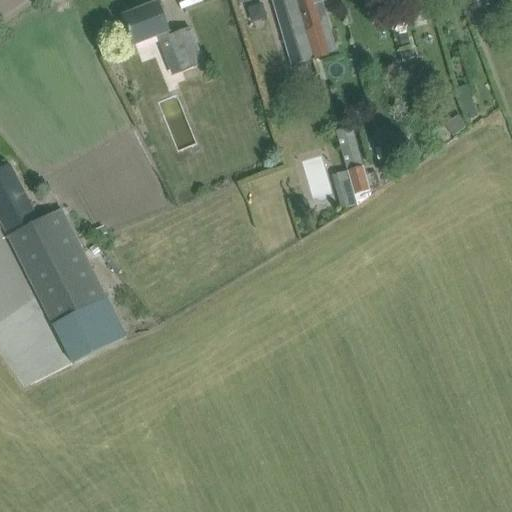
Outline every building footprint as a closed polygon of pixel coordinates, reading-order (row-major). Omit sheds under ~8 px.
[(308,36),(307,32),(297,0),(272,0),(285,42),(286,42),(290,56),(311,50),(306,36),(308,36)] [(297,0),(307,32),(321,27),(317,14),(318,13),(313,0),(297,0)] [(384,0),(367,0),(370,9),(385,4),(384,0)] [(466,0),(468,10),(505,2),(504,0),(466,0)] [(158,4),(125,17),(132,35),(136,44),(157,36),(165,56),(175,52),(183,73),(205,65),(190,28),(170,36),(165,23),(158,4)] [(407,35),(399,37),(402,47),(410,45),(407,35)] [(402,56),(404,65),(414,63),(412,54),(402,56)] [(353,130),(337,134),(355,198),(371,193),(353,130)] [(390,139),(380,142),(385,158),(394,155),(390,139)] [(0,217),(10,237),(11,236),(54,326),(73,364),(127,337),(107,298),(62,211),(61,209),(58,211),(40,221),(20,182),(10,164),(0,169),(0,217)] [(104,226),(89,232),(92,239),(107,233),(104,226)] [(95,245),(90,249),(95,255),(100,251),(95,245)]
